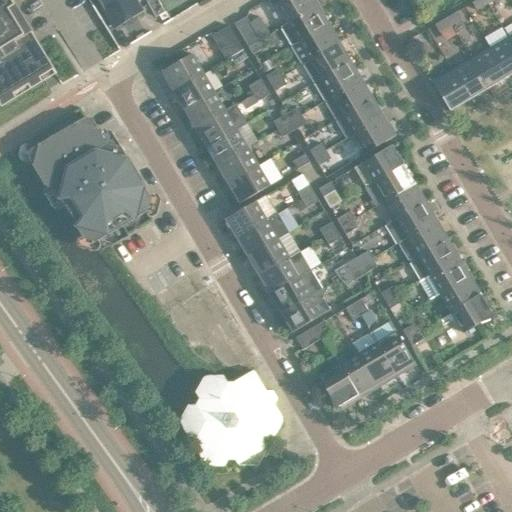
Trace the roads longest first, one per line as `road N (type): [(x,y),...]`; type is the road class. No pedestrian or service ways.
road 1 (residential): [(340,470),(106,75),(235,0)]
road 2 (unclassified): [(511,249),(362,0)]
road 3 (secondary): [(150,511),(0,302)]
road 4 (residential): [(340,470),(511,374)]
